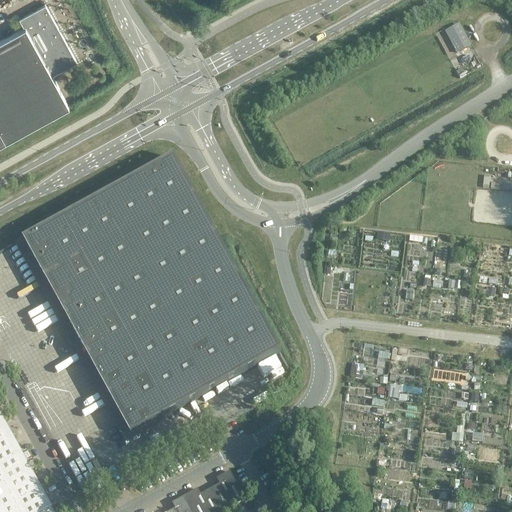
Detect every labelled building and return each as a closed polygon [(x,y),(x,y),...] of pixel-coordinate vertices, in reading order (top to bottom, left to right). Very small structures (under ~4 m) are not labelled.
[(24,28),(0,40),(0,144),(69,107),(51,76),(76,62),(45,4),(19,19),(24,28)] [(457,25),(451,29),(457,40),(453,42),(458,52),(469,46),(457,25)] [(462,70),(456,72),(460,79),(465,76),(462,70)] [(280,355),(172,158),(18,242),(21,248),(23,247),(70,333),(69,333),(76,347),(78,346),(128,438),(280,355)] [(52,511),(0,416),(0,511),(52,511)] [(225,511),(245,502),(229,473),(216,480),(220,487),(210,492),(221,511),(225,511)] [(197,490),(184,498),(191,511),(221,511),(210,492),(201,497),(197,490)] [(191,511),(184,498),(171,505),(175,511),(174,511),(191,511)]
